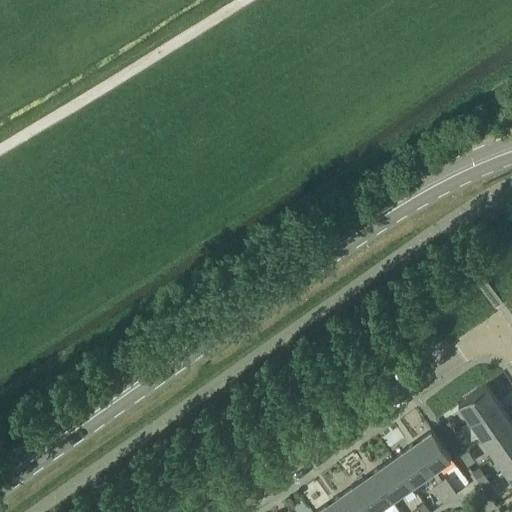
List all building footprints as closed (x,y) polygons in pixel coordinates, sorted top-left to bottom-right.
[(470,420),(498,401),(485,383),(458,403),(470,420)] [(482,438),(510,418),(498,401),(470,420),(482,438)] [(494,455),(511,442),(511,421),(510,418),(482,438),(494,455)] [(447,436),(454,431),(447,421),(440,426),(447,436)] [(430,471),(450,457),(432,430),(412,444),(430,471)] [(454,448),(462,443),(454,431),(447,436),(455,447),(454,447),(454,448)] [(506,473),(511,468),(511,442),(494,455),(506,473)] [(411,484),(430,471),(412,444),(392,458),(411,484)] [(467,466),(475,461),(467,450),(460,455),(467,466)] [(391,498),(411,484),(392,458),(372,472),(391,498)] [(371,511),(391,498),(372,472),(353,486),(371,511)] [(483,489),(491,484),(484,474),(476,479),(483,489)] [(449,499),(456,494),(446,478),(438,483),(449,499)] [(443,503),(449,499),(438,483),(432,487),(443,503)] [(491,499),(498,494),(491,484),(483,489),(491,499)] [(341,511),(370,511),(371,511),(353,486),(333,499),(341,511)] [(341,511),(333,499),(314,511),(341,511)] [(412,511),(429,511),(423,502),(417,506),(418,508),(412,511)]
